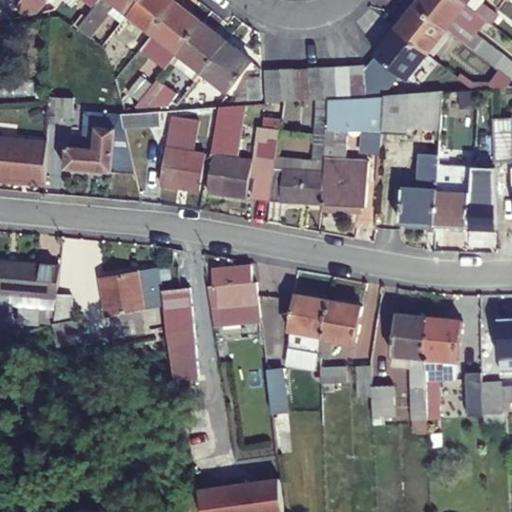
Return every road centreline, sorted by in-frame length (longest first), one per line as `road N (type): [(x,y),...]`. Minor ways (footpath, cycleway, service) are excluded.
road 1 (residential): [(189,229),(400,268),(511,273)]
road 2 (residential): [(189,229),(223,455)]
road 3 (residential): [(0,209),(189,229)]
